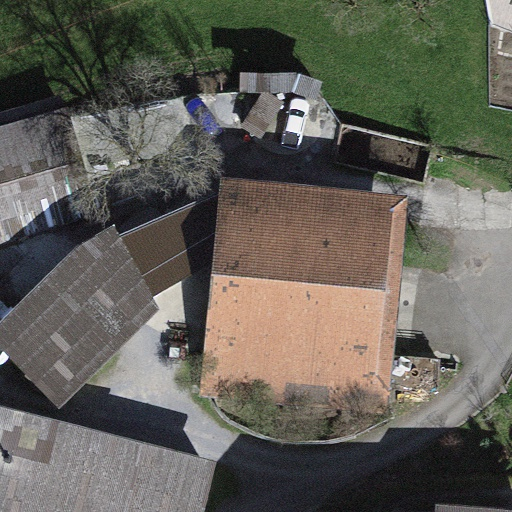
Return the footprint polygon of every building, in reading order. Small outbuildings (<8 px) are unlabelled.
[(71,94),(0,113),(0,243),(105,214),(71,94)] [(389,415),(410,192),(222,175),(220,189),(213,266),(201,397),(389,415)] [(220,189),(120,233),(154,297),(213,266),(220,189)] [(120,233),(114,222),(78,241),(0,319),(0,345),(61,403),(160,307),(154,297),(120,233)] [(0,402),(0,511),(205,511),(220,456),(0,402)] [(511,511),(511,504),(438,499),(437,511),(511,511)]
